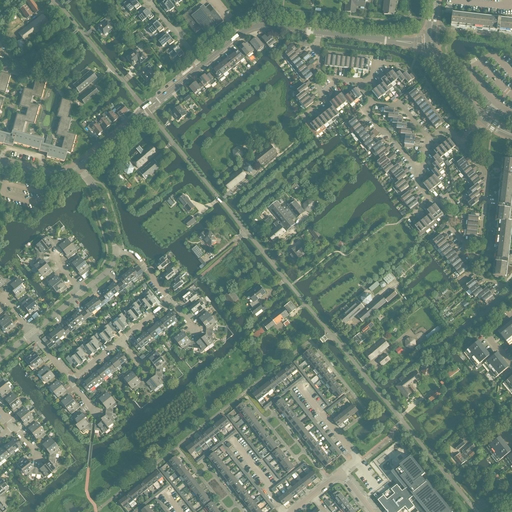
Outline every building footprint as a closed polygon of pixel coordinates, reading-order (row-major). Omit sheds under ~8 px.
[(27,0),(26,1),(35,14),(39,10),(31,0),(27,0)] [(135,0),(134,0),(133,0),(128,0),(124,4),(126,7),(130,12),(135,8),(137,11),(141,7),(135,0)] [(160,4),(166,13),(169,11),(174,8),(168,0),(166,0),(165,2),(164,1),(160,4)] [(346,0),(345,12),(355,13),(356,5),(359,6),(358,6),(365,7),(365,0),(346,0)] [(384,12),(384,15),(392,16),(392,15),(393,11),(394,11),(395,5),(395,4),(393,4),(394,0),(393,0),(385,0),(385,2),(386,2),(385,4),(385,6),(384,12)] [(21,4),(18,7),(20,9),(19,9),(27,19),(32,15),(23,3),(21,4)] [(200,10),(194,14),(190,10),(182,17),(196,34),(201,29),(205,33),(211,28),(213,30),(224,21),(214,10),(210,4),(206,8),(203,5),(199,8),(200,10)] [(147,10),(146,10),(144,8),(138,13),(140,16),(139,17),(142,22),(147,18),(150,21),(154,17),(148,10),(147,11),(147,10)] [(452,14),(451,26),(511,32),(511,21),(501,20),(501,19),(484,17),(483,18),(452,14)] [(18,34),(22,40),(24,42),(30,37),(32,40),(34,38),(32,36),(33,35),(39,41),(43,39),(43,40),(47,37),(44,34),(42,36),(40,35),(38,31),(48,23),(42,15),(18,34)] [(108,33),(109,33),(110,32),(110,31),(110,30),(112,28),(109,24),(111,22),(107,17),(102,21),(104,25),(102,27),(101,27),(101,28),(99,29),(104,35),(107,32),(108,33)] [(154,20),(148,25),(150,28),(149,30),(152,34),(157,30),(160,33),(164,30),(158,22),(157,23),(156,23),(154,20)] [(160,41),(159,42),(163,47),(167,43),(170,46),(174,42),(168,35),(167,36),(167,35),(166,35),(164,33),(158,38),(160,41)] [(263,40),(261,42),(265,48),(268,46),(269,47),(275,42),(270,36),(268,38),(265,35),(261,38),(263,40)] [(251,44),(249,45),(253,50),(255,49),(257,52),(264,46),(261,42),(258,38),(255,40),(254,39),(250,43),(251,44)] [(253,50),(249,45),(247,43),(245,45),(244,44),(240,48),(247,56),(254,51),(253,50)] [(176,48),(174,45),(167,51),(169,54),(169,55),(173,59),(178,55),(180,58),(184,55),(178,47),(177,48),(176,48)] [(284,51),(281,53),(286,60),(299,50),(297,48),(295,50),(295,49),(295,48),(292,45),(289,47),(288,46),(287,47),(284,50),(284,51)] [(127,59),(132,65),(134,63),(134,64),(135,63),(138,60),(141,63),(148,58),(144,53),(142,54),(138,50),(134,54),(133,53),(132,53),(131,54),(130,55),(131,56),(127,59)] [(234,51),(232,52),(240,62),(244,58),(238,50),(235,52),(234,51)] [(299,50),(286,60),(289,63),(298,57),(296,55),(300,52),(299,50)] [(232,55),(229,57),(236,65),(240,62),(232,52),(231,53),(232,55)] [(225,58),(224,59),(232,69),(233,70),(237,67),(236,65),(229,57),(227,59),(225,58)] [(298,57),(289,63),(292,67),(301,61),(298,57)] [(224,62),(221,64),(227,72),(232,69),(224,59),(222,60),(224,62)] [(301,61),(292,67),(295,71),(304,64),(301,61)] [(304,64),(295,71),(298,75),(311,65),(309,63),(305,66),(304,64)] [(144,73),(143,74),(141,76),(146,82),(150,79),(151,80),(152,80),(153,79),(153,78),(152,77),(155,75),(151,71),(154,69),(150,64),(144,68),(147,71),(144,74),(144,73)] [(217,64),(215,66),(223,75),(227,72),(221,64),(218,66),(217,64)] [(311,65),(298,75),(301,79),(310,72),(308,70),(312,67),(311,65)] [(223,75),(215,66),(213,67),(215,69),(211,72),(218,80),(219,81),(224,77),(223,75)] [(387,69),(386,70),(395,82),(398,79),(392,71),(390,73),(387,69)] [(386,70),(384,72),(387,75),(385,77),(391,85),(395,82),(386,70)] [(394,70),(392,71),(398,79),(401,83),(405,80),(399,72),(397,73),(394,70)] [(97,79),(90,71),(73,85),(79,93),(97,79)] [(301,79),(299,80),(302,84),(304,83),(313,76),(317,73),(315,71),(311,74),(310,72),(301,79)] [(401,71),(399,72),(405,80),(408,83),(415,78),(411,74),(409,76),(406,72),(404,74),(401,71)] [(10,75),(1,73),(0,77),(0,91),(5,93),(10,75)] [(202,78),(199,80),(201,83),(202,83),(205,87),(209,83),(211,86),(213,85),(216,82),(210,74),(207,76),(205,74),(201,77),(202,78)] [(378,76),(380,79),(387,88),(389,90),(393,87),(391,85),(385,77),(383,79),(380,75),(378,76)] [(32,96),(41,98),(46,81),(37,78),(32,96)] [(380,79),(379,80),(382,84),(380,86),(386,93),(387,95),(391,92),(390,90),(389,90),(387,88),(380,79)] [(193,85),(190,87),(195,95),(201,90),(204,92),(207,90),(205,87),(202,83),(201,83),(199,86),(195,82),(192,84),(193,85)] [(297,91),(294,93),(297,97),(300,94),(300,95),(308,89),(306,86),(310,84),(309,82),(297,91)] [(375,84),(373,85),(382,96),(384,100),(388,97),(387,95),(386,93),(380,86),(378,87),(375,84)] [(373,85),(371,86),(374,90),(372,92),(378,100),(382,96),(373,85)] [(79,98),(84,105),(98,93),(93,87),(79,98)] [(351,87),(349,88),(358,99),(362,96),(359,92),(360,91),(358,87),(356,89),(354,90),(351,87)] [(349,88),(347,89),(350,93),(348,95),(354,102),(358,99),(349,88)] [(410,97),(412,99),(420,92),(417,88),(413,92),(411,90),(404,96),(407,100),(410,97)] [(33,91),(24,89),(19,106),(28,109),(33,91)] [(297,97),(296,97),(300,101),(307,95),(306,93),(309,90),(308,89),(300,95),(300,94),(297,97)] [(336,92),(335,93),(344,105),(347,102),(341,94),(339,95),(336,92)] [(343,92),(341,94),(347,102),(350,105),(354,102),(348,95),(346,96),(343,92)] [(410,104),(411,105),(423,96),(420,92),(412,99),(414,101),(410,104)] [(335,93),(333,94),(336,98),(334,100),(340,107),(344,105),(335,93)] [(307,95),(300,101),(303,105),(314,96),(313,94),(309,97),(307,95)] [(303,105),(300,107),(303,111),(306,109),(313,103),(312,101),(315,98),(314,96),(303,105)] [(416,104),(418,106),(426,99),(423,96),(411,105),(413,107),(416,104)] [(329,98),(327,99),(330,103),(336,110),(340,107),(334,100),(332,101),(329,98)] [(56,135),(64,138),(69,120),(65,119),(70,102),(62,99),(57,117),(61,118),(56,135)] [(416,111),(417,113),(429,103),(426,99),(418,106),(420,108),(416,111)] [(330,103),(328,104),(331,108),(329,109),(335,117),(339,114),(336,110),(330,103)] [(422,112),(424,114),(432,107),(429,103),(417,113),(418,115),(422,112)] [(25,122),(33,124),(38,106),(30,104),(25,122)] [(116,112),(114,114),(118,118),(120,116),(120,117),(123,115),(124,114),(128,111),(123,105),(120,108),(116,111),(116,112)] [(186,114),(187,113),(185,110),(183,111),(180,106),(172,112),(178,121),(186,115),(186,114)] [(324,107),(323,109),(332,120),(333,122),(337,119),(335,117),(329,109),(327,111),(324,107)] [(422,119),(423,120),(435,111),(432,107),(424,114),(425,116),(422,119)] [(323,109),(321,110),(324,114),(322,115),(328,123),(332,120),(323,109)] [(105,113),(102,115),(104,118),(104,117),(106,120),(108,118),(113,123),(117,119),(118,119),(118,118),(114,114),(112,111),(108,114),(106,112),(105,113)] [(428,119),(430,121),(438,115),(435,111),(423,120),(424,122),(428,119)] [(317,113),(315,115),(324,126),(328,123),(322,115),(320,117),(317,113)] [(12,132),(20,134),(25,117),(17,114),(12,132)] [(315,115),(313,116),(316,120),(314,121),(320,129),(322,131),(326,128),(324,126),(315,115)] [(428,126),(429,128),(441,118),(438,115),(430,121),(431,123),(428,126)] [(345,123),(350,129),(362,119),(361,118),(357,121),(353,116),(345,123)] [(97,119),(94,121),(97,124),(99,126),(101,124),(105,129),(110,125),(106,120),(104,117),(104,118),(99,122),(97,119)] [(441,118),(429,128),(430,130),(434,127),(436,129),(444,122),(441,118)] [(308,122),(306,124),(310,130),(315,137),(318,135),(322,131),(320,129),(314,121),(312,123),(309,119),(307,121),(308,122)] [(350,129),(353,133),(361,126),(359,124),(363,121),(362,119),(350,129)] [(91,124),(87,128),(91,132),(93,130),(98,136),(103,131),(99,126),(97,124),(93,127),(91,124)] [(353,133),(356,137),(368,127),(366,125),(363,128),(361,126),(353,133)] [(356,137),(359,140),(367,134),(365,132),(369,129),(368,127),(356,137)] [(62,151),(70,153),(75,135),(67,133),(62,151)] [(359,140),(362,144),(374,135),(372,133),(369,136),(367,134),(359,140)] [(0,143),(3,144),(3,145),(6,146),(7,146),(9,137),(0,134),(0,143)] [(13,143),(39,150),(40,146),(41,141),(15,134),(15,136),(10,134),(9,137),(7,146),(9,146),(12,147),(13,143)] [(362,144),(364,148),(373,141),(371,139),(375,136),(374,135),(362,144)] [(444,137),(442,138),(451,150),(455,147),(449,139),(447,141),(444,137)] [(442,138),(441,140),(444,143),(441,145),(448,153),(451,150),(442,138)] [(372,154),(375,152),(383,146),(381,144),(385,141),(383,139),(380,142),(372,148),(370,150),(372,154)] [(405,145),(404,148),(413,149),(413,146),(414,146),(414,143),(419,143),(419,141),(405,139),(404,144),(405,145)] [(368,152),(370,150),(372,148),(380,142),(378,140),(375,143),(373,141),(364,148),(368,152)] [(436,143),(435,144),(444,156),(448,153),(441,145),(439,147),(436,143)] [(140,154),(132,161),(138,168),(158,152),(151,144),(143,151),(139,146),(136,149),(140,154)] [(435,144),(433,146),(436,149),(434,151),(440,159),(444,156),(435,144)] [(255,157),(261,165),(276,153),(270,145),(255,157)] [(375,152),(378,156),(389,147),(388,145),(384,148),(383,146),(375,152)] [(46,156),(64,161),(66,153),(41,146),(40,146),(39,150),(39,152),(43,153),(47,154),(46,156)] [(233,156),(239,158),(243,155),(243,149),(237,147),(233,151),(233,156)] [(378,156),(381,159),(385,156),(385,157),(389,154),(387,151),(391,148),(389,147),(378,156)] [(434,151),(432,152),(435,156),(433,158),(439,166),(439,165),(441,168),(445,165),(443,162),(440,159),(434,151)] [(377,162),(380,166),(395,154),(394,152),(386,158),(385,157),(385,156),(381,159),(377,162)] [(380,166),(383,170),(391,164),(389,162),(397,156),(395,154),(380,166)] [(433,158),(431,159),(434,163),(432,165),(438,172),(439,172),(441,174),(444,172),(442,169),(441,168),(439,165),(439,166),(433,158)] [(455,165),(458,169),(470,159),(469,158),(465,161),(463,158),(455,165),(454,163),(451,166),(452,167),(455,165)] [(458,169),(461,173),(469,166),(468,164),(471,161),(470,159),(458,169)] [(511,160),(504,159),(496,221),(500,222),(494,275),(505,277),(507,263),(508,263),(511,227),(511,221),(508,221),(509,209),(511,209),(511,197),(511,160)] [(140,172),(146,179),(160,167),(154,160),(140,172)] [(386,174),(387,173),(390,171),(398,165),(401,162),(400,160),(392,166),(391,164),(383,170),(386,174)] [(387,173),(390,177),(400,168),(399,166),(403,163),(401,162),(398,165),(390,171),(387,173)] [(130,165),(126,165),(124,171),(127,175),(132,174),(134,169),(130,165)] [(432,165),(431,166),(434,170),(432,171),(438,179),(440,182),(444,179),(442,176),(441,174),(439,172),(438,172),(432,165)] [(461,173),(464,177),(476,167),(475,165),(471,168),(469,166),(461,173)] [(464,177),(467,180),(475,174),(474,172),(477,169),(476,167),(464,177)] [(390,177),(393,180),(407,169),(406,168),(402,170),(400,168),(390,177)] [(223,183),(230,190),(236,185),(247,176),(240,169),(230,178),(223,183)] [(393,180),(396,184),(399,182),(403,179),(407,176),(405,174),(409,171),(407,169),(393,180)] [(432,171),(430,173),(433,176),(431,178),(437,186),(439,188),(443,185),(441,183),(440,182),(438,179),(432,171)] [(467,180),(470,184),(482,175),(481,173),(477,176),(475,174),(467,180)] [(119,174),(115,178),(120,184),(124,180),(119,174)] [(470,184),(472,188),(473,188),(481,181),(480,179),(483,176),(482,175),(470,184)] [(426,176),(424,177),(433,189),(437,186),(431,178),(429,180),(426,176)] [(424,177),(422,179),(425,182),(423,184),(429,192),(431,194),(435,191),(433,189),(424,177)] [(393,187),(396,191),(409,180),(408,178),(404,181),(403,179),(399,182),(396,184),(395,185),(393,187)] [(409,180),(396,191),(399,195),(409,187),(407,185),(411,182),(409,180)] [(467,192),(470,196),(472,194),(473,194),(480,188),(479,186),(482,183),(481,181),(473,188),(472,188),(469,190),(470,190),(467,192)] [(401,198),(404,202),(412,196),(410,194),(414,191),(411,187),(399,197),(400,199),(401,198)] [(469,197),(472,201),(479,195),(478,193),(482,190),(480,188),(473,194),(472,194),(470,196),(469,197)] [(184,195),(178,200),(183,207),(182,208),(187,214),(190,212),(195,208),(190,202),(184,195)] [(404,202),(407,206),(419,197),(417,195),(413,198),(412,196),(404,202)] [(472,201),(468,204),(471,208),(479,202),(477,199),(481,197),(479,195),(472,201)] [(419,197),(407,206),(410,210),(418,204),(416,201),(420,198),(419,197)] [(293,199),(282,208),(292,221),(295,218),(296,219),(305,212),(295,201),(293,199)] [(282,208),(276,201),(268,208),(278,220),(287,231),(295,225),(292,221),(282,208)] [(304,205),(305,210),(310,212),(315,208),(313,203),(308,201),(304,205)] [(430,202),(428,204),(439,218),(443,215),(442,213),(435,204),(433,206),(430,202)] [(428,204),(426,205),(429,209),(427,210),(434,219),(436,221),(439,218),(428,204)] [(427,210),(426,212),(429,216),(426,217),(433,226),(437,223),(436,221),(434,219),(427,210)] [(421,215),(420,216),(429,229),(433,226),(426,217),(424,219),(421,215)] [(420,216),(418,218),(421,221),(419,223),(426,232),(429,229),(420,216)] [(192,217),(185,222),(188,227),(195,221),(192,217)] [(277,221),(274,224),(277,228),(268,235),(274,242),(286,232),(278,223),(278,222),(277,221)] [(413,224),(411,226),(419,237),(426,232),(419,223),(417,225),(414,221),(412,222),(413,224)] [(320,236),(312,226),(309,228),(308,227),(307,228),(308,229),(309,229),(317,239),(320,236)] [(214,238),(215,237),(210,232),(206,235),(203,232),(200,235),(210,247),(216,241),(214,238)] [(432,239),(436,245),(447,236),(446,234),(442,237),(440,235),(439,234),(432,239)] [(46,238),(41,242),(47,250),(51,247),(52,248),(53,247),(55,247),(56,240),(52,240),(51,239),(50,238),(50,237),(49,236),(48,237),(47,237),(47,238),(46,238)] [(436,251),(439,249),(447,243),(445,241),(449,238),(447,236),(436,245),(433,247),(436,251)] [(56,240),(55,247),(58,248),(59,248),(60,248),(63,251),(71,245),(67,240),(66,241),(64,238),(63,239),(56,238),(56,240)] [(35,248),(34,249),(35,250),(35,251),(36,251),(37,252),(37,256),(43,257),(44,254),(45,253),(44,253),(47,250),(41,242),(36,246),(37,246),(36,247),(35,248)] [(439,249),(442,253),(453,244),(452,242),(448,245),(447,243),(439,249)] [(442,253),(445,256),(452,250),(451,248),(455,245),(453,244),(442,253)] [(71,245),(63,251),(66,255),(65,256),(68,259),(77,252),(71,245)] [(192,250),(199,258),(203,255),(196,246),(192,250)] [(288,253),(295,261),(302,255),(301,254),(304,252),(299,246),(296,248),(295,247),(296,247),(295,247),(288,253)] [(445,256),(448,260),(459,251),(458,249),(454,252),(452,250),(445,256)] [(448,260),(451,264),(458,258),(457,256),(461,253),(459,251),(448,260)] [(73,265),(76,269),(84,262),(78,255),(69,262),(72,266),(73,265)] [(33,263),(33,264),(33,265),(34,266),(35,266),(34,267),(38,271),(46,265),(43,261),(44,261),(43,260),(43,257),(37,256),(36,261),(35,262),(34,262),(33,263)] [(165,267),(167,269),(170,267),(167,265),(170,263),(164,256),(159,260),(161,262),(156,266),(157,268),(159,272),(165,267)] [(451,264),(454,268),(465,259),(464,257),(460,260),(458,258),(451,264)] [(454,268),(457,271),(464,265),(463,263),(466,260),(465,259),(454,268)] [(84,262),(76,269),(79,272),(78,273),(81,277),(89,270),(84,262)] [(46,265),(38,271),(44,279),(53,272),(50,268),(49,269),(46,265)] [(174,272),(175,269),(172,265),(170,267),(167,269),(166,270),(168,272),(164,276),(165,278),(167,281),(176,274),(174,272)] [(464,265),(457,271),(454,273),(457,277),(471,266),(470,265),(466,267),(464,265)] [(130,271),(126,274),(132,281),(134,283),(138,280),(137,279),(144,273),(139,267),(137,269),(135,271),(132,267),(129,270),(130,271)] [(46,280),(52,288),(60,281),(57,278),(58,277),(55,273),(46,280)] [(122,282),(120,284),(124,289),(129,285),(128,284),(132,281),(126,274),(122,277),(122,276),(119,278),(122,282)] [(180,275),(174,280),(176,282),(171,286),(173,288),(175,291),(183,284),(187,282),(184,280),(180,275)] [(392,280),(388,275),(383,279),(387,284),(392,280)] [(11,287),(14,290),(20,286),(22,284),(18,279),(18,280),(16,277),(12,280),(8,279),(7,286),(10,287),(11,287)] [(466,286),(469,290),(481,281),(479,279),(475,282),(473,278),(466,284),(467,285),(466,286)] [(60,281),(52,288),(58,295),(67,288),(64,284),(63,285),(60,281)] [(469,290),(472,294),(480,288),(478,286),(482,283),(481,281),(469,290)] [(112,285),(108,288),(114,295),(118,292),(119,293),(124,289),(120,284),(117,286),(114,282),(111,284),(112,285)] [(372,291),(379,285),(377,282),(369,289),(372,291)] [(260,285),(248,295),(254,303),(254,302),(256,306),(251,310),(255,315),(256,317),(263,311),(267,309),(265,306),(263,308),(259,304),(257,300),(266,293),(265,293),(263,289),(260,285)] [(14,290),(12,292),(15,295),(14,296),(17,300),(26,293),(20,286),(14,290)] [(475,298),(479,295),(479,294),(486,288),(485,287),(481,290),(480,288),(472,294),(475,298)] [(479,295),(482,298),(493,289),(492,287),(488,290),(486,288),(479,294),(479,295)] [(104,297),(102,299),(106,304),(111,299),(110,298),(114,295),(108,288),(104,291),(104,290),(101,293),(104,297)] [(493,289),(482,298),(487,305),(495,299),(491,294),(495,291),(493,289)] [(184,301),(186,303),(190,300),(192,302),(198,297),(195,293),(194,293),(192,290),(181,299),(184,301)] [(358,317),(363,322),(386,301),(387,303),(397,294),(393,290),(384,298),(382,296),(358,317)] [(143,297),(145,299),(152,308),(154,305),(156,303),(152,298),(155,297),(150,291),(145,295),(146,295),(143,297)] [(365,293),(361,297),(362,303),(368,305),(372,301),(371,295),(365,293)] [(23,306),(26,309),(33,303),(28,295),(19,303),(22,306),(23,306)] [(94,300),(90,303),(96,310),(100,307),(101,308),(106,304),(102,299),(99,300),(96,296),(93,299),(94,300)] [(140,299),(136,302),(141,308),(143,306),(147,311),(149,309),(152,308),(145,299),(143,301),(140,299)] [(192,311),(193,313),(198,309),(200,312),(206,307),(200,300),(189,309),(192,311)] [(358,301),(349,309),(346,305),(343,308),(346,312),(339,318),(345,325),(364,308),(358,301)] [(131,306),(129,308),(138,319),(140,316),(142,314),(138,310),(141,308),(136,302),(131,306)] [(271,319),(263,325),(268,330),(275,324),(276,325),(296,309),(290,302),(283,308),(283,307),(270,317),(271,319)] [(33,303),(26,309),(29,313),(28,313),(31,317),(39,310),(33,303)] [(86,311),(84,313),(88,318),(93,314),(92,313),(96,310),(90,303),(86,306),(86,305),(83,307),(86,311)] [(127,310),(122,313),(127,319),(129,317),(133,322),(135,320),(138,319),(129,308),(127,310)] [(201,320),(204,324),(211,317),(206,310),(197,317),(200,321),(201,320)] [(76,314),(72,317),(78,325),(82,321),(82,322),(88,318),(84,313),(81,315),(78,311),(75,313),(76,314)] [(169,314),(165,317),(171,325),(175,322),(176,323),(179,320),(171,311),(168,313),(169,314)] [(117,317),(115,319),(124,330),(126,327),(128,326),(124,321),(127,319),(122,313),(117,317)] [(0,317),(0,325),(2,328),(10,322),(7,318),(8,317),(5,314),(0,317)] [(68,326),(66,328),(70,333),(75,328),(76,330),(80,326),(78,325),(72,317),(68,320),(67,319),(65,322),(68,326)] [(161,320),(158,322),(165,331),(168,329),(167,328),(171,325),(165,317),(161,321),(161,320)] [(206,329),(206,332),(213,332),(213,328),(217,325),(215,323),(215,322),(211,317),(204,324),(206,327),(206,328),(206,329)] [(112,321),(108,325),(113,330),(115,329),(119,333),(121,332),(124,330),(115,319),(113,321),(112,321)] [(511,319),(495,333),(499,338),(502,336),(508,345),(511,341),(511,319)] [(370,321),(360,329),(362,331),(364,333),(374,325),(370,321)] [(10,322),(2,328),(8,335),(17,328),(14,324),(13,325),(10,322)] [(156,325),(152,328),(158,335),(162,332),(163,333),(165,331),(158,322),(155,324),(156,325)] [(58,329),(54,332),(60,339),(64,336),(64,337),(70,333),(66,328),(63,330),(60,325),(57,328),(58,329)] [(105,331),(103,333),(110,341),(112,339),(114,337),(110,332),(113,330),(108,325),(104,328),(105,331)] [(148,330),(145,332),(152,341),(155,339),(154,338),(158,335),(152,328),(148,331),(148,330)] [(247,339),(251,343),(265,332),(262,328),(247,339)] [(173,336),(179,344),(187,337),(184,334),(185,333),(182,329),(173,336)] [(98,332),(94,336),(99,342),(101,340),(105,345),(107,343),(110,341),(103,333),(101,331),(99,333),(98,332)] [(353,339),(358,345),(365,340),(363,337),(365,335),(364,333),(362,331),(360,334),(359,333),(353,339)] [(60,339),(54,332),(50,335),(49,334),(47,336),(47,337),(46,338),(45,337),(42,340),(50,349),(57,343),(58,346),(62,342),(60,339)] [(143,335),(139,338),(145,346),(149,343),(150,344),(152,341),(145,332),(142,334),(143,335)] [(205,336),(202,339),(208,347),(213,343),(213,342),(215,340),(212,337),(213,332),(206,332),(206,335),(205,335),(205,336)] [(91,342),(89,344),(96,353),(98,350),(100,348),(96,344),(99,342),(94,336),(90,339),(91,342)] [(188,348),(193,348),(194,341),(191,341),(190,340),(189,341),(187,337),(179,344),(182,348),(183,348),(185,350),(188,348)] [(145,346),(139,338),(135,342),(135,341),(132,343),(139,352),(142,350),(141,349),(145,346)] [(410,338),(405,341),(406,347),(411,349),(415,346),(415,340),(410,338)] [(194,341),(193,348),(198,349),(199,350),(199,352),(200,353),(201,353),(202,353),(203,352),(203,351),(208,347),(202,339),(198,342),(198,341),(197,342),(194,341)] [(365,354),(371,361),(389,346),(384,339),(365,354)] [(489,357),(490,355),(477,339),(471,343),(473,345),(465,352),(477,366),(483,361),(484,363),(496,378),(504,371),(506,374),(511,369),(498,353),(490,359),(489,357)] [(84,344),(80,347),(84,353),(87,351),(91,356),(93,354),(96,353),(89,344),(87,342),(85,344),(84,344)] [(416,350),(412,353),(413,355),(422,348),(419,345),(415,348),(416,350)] [(77,353),(75,355),(82,364),(84,361),(86,360),(82,355),(84,353),(80,347),(76,351),(77,353)] [(25,357),(31,364),(39,358),(36,354),(37,353),(34,349),(25,357)] [(303,354),(307,359),(314,354),(310,349),(303,354)] [(155,350),(147,357),(150,361),(151,360),(153,364),(161,358),(155,350)] [(118,355),(115,358),(121,366),(124,362),(125,363),(128,361),(121,352),(118,354),(118,355)] [(307,359),(311,364),(317,359),(314,354),(307,359)] [(377,361),(382,366),(390,360),(385,354),(377,361)] [(82,364),(75,355),(72,357),(70,355),(66,359),(70,364),(73,362),(77,367),(79,366),(82,364)] [(31,364),(37,371),(46,364),(43,360),(42,361),(39,358),(31,364)] [(110,360),(107,363),(115,372),(117,370),(117,369),(121,366),(115,358),(111,361),(110,360)] [(161,358),(153,364),(156,368),(155,368),(156,369),(156,372),(163,373),(163,368),(167,365),(161,358)] [(311,364),(315,369),(321,364),(317,359),(311,364)] [(105,366),(102,369),(107,376),(111,373),(112,374),(115,372),(107,363),(105,365),(105,366)] [(37,371),(43,378),(51,372),(48,368),(49,367),(46,364),(37,371)] [(292,364),(287,368),(292,374),(297,370),(292,364)] [(315,369),(319,374),(325,369),(321,364),(315,369)] [(444,377),(447,381),(459,371),(456,367),(444,377)] [(287,368),(282,372),(287,378),(292,374),(287,368)] [(97,371),(94,373),(102,382),(104,380),(104,379),(107,376),(102,369),(98,372),(97,371)] [(319,374),(323,379),(329,374),(325,369),(319,374)] [(131,370),(123,377),(129,384),(136,378),(134,374),(134,373),(131,370)] [(396,387),(406,399),(416,391),(411,386),(422,378),(416,371),(405,379),(403,376),(399,379),(401,382),(396,387)] [(43,378),(48,385),(57,378),(54,375),(53,375),(51,372),(43,378)] [(155,376),(152,379),(158,387),(163,383),(162,383),(165,381),(162,377),(163,373),(156,372),(155,375),(155,376)] [(282,372),(277,375),(282,382),(287,378),(282,372)] [(92,376),(89,379),(94,387),(98,384),(99,384),(102,382),(94,373),(92,375),(92,376)] [(323,379),(327,384),(333,378),(329,374),(323,379)] [(277,375),(272,379),(277,386),(282,382),(277,375)] [(48,385),(54,393),(62,386),(59,383),(60,382),(57,378),(48,385)] [(136,378),(129,384),(132,389),(133,388),(135,391),(138,388),(143,389),(144,382),(141,381),(140,381),(139,381),(136,378)] [(327,384),(330,388),(337,383),(333,378),(327,384)] [(94,387),(89,379),(85,382),(84,381),(81,384),(89,393),(91,391),(91,390),(94,387)] [(144,382),(143,389),(148,389),(150,392),(153,390),(153,391),(158,387),(152,379),(148,382),(147,381),(147,382),(144,382)] [(272,379),(267,383),(272,390),(273,391),(275,389),(274,388),(277,386),(272,379)] [(267,383),(262,387),(268,393),(272,390),(267,383)] [(330,388),(334,393),(341,388),(337,383),(330,388)] [(0,394),(0,395),(2,399),(11,392),(5,385),(0,388),(0,394)] [(54,393),(60,400),(69,393),(66,389),(65,390),(62,386),(54,393)] [(262,387),(258,391),(263,397),(268,393),(262,387)] [(341,388),(334,393),(338,398),(345,393),(341,388)] [(427,397),(431,401),(441,393),(438,389),(427,397)] [(101,401),(103,404),(111,398),(105,391),(97,398),(100,401),(101,401)] [(258,391),(253,395),(258,401),(263,397),(258,391)] [(6,402),(9,405),(17,399),(11,392),(2,399),(5,402),(6,402)] [(60,400),(66,407),(74,401),(71,397),(72,396),(69,393),(60,400)] [(106,409),(106,412),(113,413),(113,408),(116,406),(115,403),(111,398),(103,404),(106,408),(105,409),(106,409)] [(11,410),(14,413),(23,406),(17,399),(9,405),(12,409),(11,410)] [(275,404),(279,409),(285,404),(281,399),(275,404)] [(74,401),(66,407),(72,414),(80,407),(77,403),(77,404),(74,401)] [(236,408),(240,413),(246,408),(242,403),(236,408)] [(279,409),(283,414),(289,409),(285,404),(279,409)] [(353,405),(348,409),(353,415),(358,411),(353,405)] [(18,416),(21,420),(28,413),(23,406),(14,413),(17,417),(18,416)] [(240,413),(244,418),(250,413),(246,408),(240,413)] [(283,414),(287,419),(293,413),(289,409),(283,414)] [(348,409),(343,413),(348,419),(353,415),(348,409)] [(73,417),(78,424),(84,419),(85,420),(86,418),(83,414),(84,414),(81,410),(73,417)] [(102,420),(103,422),(103,421),(108,427),(113,424),(112,423),(115,421),(112,418),(113,413),(106,412),(105,415),(105,416),(105,417),(102,420)] [(23,424),(25,428),(34,420),(28,413),(21,420),(23,423),(23,424)] [(244,418),(248,423),(254,418),(250,413),(244,418)] [(287,419),(291,423),(297,418),(293,413),(287,419)] [(343,413),(338,416),(343,423),(348,419),(343,413)] [(343,423),(338,416),(333,420),(338,427),(343,423)] [(225,417),(220,421),(225,428),(230,424),(225,417)] [(248,423),(252,428),(258,422),(254,418),(248,423)] [(291,423),(294,428),(301,423),(297,418),(291,423)] [(78,424),(76,426),(81,431),(81,430),(83,433),(86,430),(91,430),(92,423),(89,423),(88,422),(87,423),(85,420),(84,419),(78,424)] [(29,430),(32,434),(40,428),(34,420),(25,428),(28,431),(29,430)] [(103,421),(103,422),(100,424),(99,423),(98,424),(95,424),(94,431),(99,431),(102,435),(104,433),(105,433),(110,429),(108,427),(103,421)] [(220,421),(215,425),(220,432),(225,428),(220,421)] [(252,428),(256,432),(262,427),(258,422),(252,428)] [(294,428),(298,433),(305,428),(301,423),(294,428)] [(215,425),(210,429),(215,435),(220,432),(215,425)] [(256,432),(259,437),(266,432),(262,427),(256,432)] [(40,428),(32,434),(35,438),(34,438),(37,442),(46,435),(40,428)] [(298,433),(302,438),(309,433),(305,428),(298,433)] [(210,429),(205,433),(210,439),(215,435),(210,429)] [(259,437),(263,442),(270,437),(266,432),(259,437)] [(205,433),(200,437),(205,443),(210,439),(205,433)] [(302,438),(306,443),(312,438),(309,433),(302,438)] [(511,453),(511,454),(510,452),(511,451),(498,434),(493,439),(494,441),(486,448),(498,462),(504,457),(506,459),(505,459),(511,467),(511,453)] [(43,447),(46,450),(54,444),(48,436),(40,444),(42,447),(43,447)] [(200,437),(196,441),(201,447),(205,443),(200,437)] [(263,442),(267,447),(274,442),(270,437),(263,442)] [(12,441),(8,444),(14,451),(18,448),(18,449),(21,447),(22,448),(14,438),(11,440),(12,441)] [(306,443),(310,448),(316,443),(312,438),(306,443)] [(196,441),(191,444),(196,451),(201,447),(196,441)] [(455,447),(457,450),(465,444),(462,441),(455,447)] [(274,442),(267,447),(271,452),(277,447),(274,442)] [(310,448),(314,452),(320,447),(316,443),(310,448)] [(462,451),(463,453),(461,455),(460,453),(454,457),(461,465),(466,461),(465,460),(469,456),(470,458),(474,455),(472,451),(471,452),(470,451),(475,447),(472,443),(462,451)] [(4,446),(1,448),(9,459),(8,457),(11,455),(10,454),(14,451),(8,444),(4,447),(4,446)] [(49,455),(49,458),(56,459),(56,454),(59,452),(57,449),(58,449),(54,444),(46,450),(49,454),(48,454),(49,455)] [(196,451),(191,444),(186,448),(191,455),(196,451)] [(314,452),(318,457),(324,452),(320,447),(314,452)] [(0,460),(1,462),(5,459),(5,460),(8,458),(9,459),(1,448),(0,448),(0,460)] [(272,454),(276,459),(283,453),(279,448),(272,454)] [(208,457),(212,462),(218,457),(214,452),(208,457)] [(318,457),(322,462),(328,457),(324,452),(318,457)] [(276,459),(280,463),(287,458),(283,453),(276,459)] [(16,463),(21,470),(29,464),(26,460),(27,460),(24,456),(16,463)] [(169,462),(173,467),(179,461),(175,456),(169,462)] [(212,462),(216,467),(222,462),(218,457),(212,462)] [(328,457),(322,462),(325,467),(332,462),(328,457)] [(384,496),(378,500),(386,510),(387,511),(388,511),(387,511),(399,511),(405,507),(408,511),(414,507),(411,503),(414,500),(415,499),(425,511),(452,511),(427,481),(426,481),(425,482),(421,477),(425,474),(411,457),(399,466),(400,466),(399,467),(398,466),(391,472),(403,487),(400,489),(397,485),(391,490),(394,494),(387,500),(384,496)] [(48,463),(45,466),(51,473),(56,469),(55,469),(58,467),(55,464),(56,459),(49,458),(48,461),(48,462),(48,463)] [(280,463),(284,468),(290,463),(287,458),(280,463)] [(173,467),(177,471),(183,466),(179,461),(173,467)] [(216,467),(220,472),(226,467),(222,462),(216,467)] [(290,463),(284,468),(288,473),(294,468),(290,463)] [(31,474),(36,475),(37,468),(34,468),(33,467),(32,467),(29,464),(21,470),(25,475),(26,474),(28,477),(31,474)] [(37,468),(36,475),(40,475),(43,479),(46,477),(51,473),(45,466),(41,468),(40,467),(39,468),(37,468)] [(177,471),(181,476),(187,471),(183,466),(177,471)] [(220,472),(224,477),(230,472),(226,467),(220,472)] [(158,470),(153,474),(158,481),(163,477),(158,470)] [(181,476),(185,481),(191,476),(187,471),(181,476)] [(224,477),(227,482),(234,477),(230,472),(224,477)] [(313,472),(308,476),(313,482),(318,478),(313,472)] [(153,474),(148,478),(153,485),(158,481),(153,474)] [(185,481),(189,486),(195,481),(191,476),(185,481)] [(308,476),(303,479),(308,486),(313,482),(308,476)] [(227,482),(231,487),(238,481),(234,477),(227,482)] [(148,478),(143,482),(148,489),(153,485),(148,478)] [(303,479),(298,483),(303,490),(308,486),(303,479)] [(189,486),(192,491),(199,486),(195,481),(189,486)] [(231,487),(235,491),(242,486),(238,481),(231,487)] [(143,482),(138,486),(143,493),(148,489),(143,482)] [(298,483),(293,487),(298,494),(303,490),(298,483)] [(4,484),(0,487),(0,498),(6,499),(6,495),(9,492),(7,489),(8,489),(4,484)] [(138,486),(133,490),(139,496),(143,493),(138,486)] [(192,491),(196,496),(203,490),(199,486),(192,491)] [(235,491),(239,496),(245,491),(242,486),(235,491)] [(293,487),(288,491),(293,497),(298,494),(293,487)] [(133,490),(129,494),(134,500),(139,496),(133,490)] [(196,496),(200,501),(206,495),(203,490),(196,496)] [(239,496),(243,501),(249,496),(245,491),(239,496)] [(288,491),(283,495),(288,501),(293,497),(288,491)] [(337,491),(332,496),(334,499),(336,501),(334,503),(336,504),(336,505),(338,504),(344,499),(340,494),(337,491)] [(129,494),(124,498),(129,504),(134,500),(129,494)] [(206,495),(200,501),(204,505),(210,500),(206,495)] [(288,501),(283,495),(278,499),(284,505),(288,501)] [(243,501),(247,506),(253,501),(249,496),(243,501)] [(129,504),(124,498),(119,502),(124,508),(129,504)] [(338,504),(336,505),(340,510),(342,509),(348,504),(346,500),(345,498),(344,499),(338,504)] [(329,508),(330,510),(333,508),(331,506),(331,505),(327,499),(324,502),(329,508)] [(247,506),(251,511),(257,506),(253,501),(247,506)] [(205,507),(209,511),(216,507),(212,502),(205,507)]
